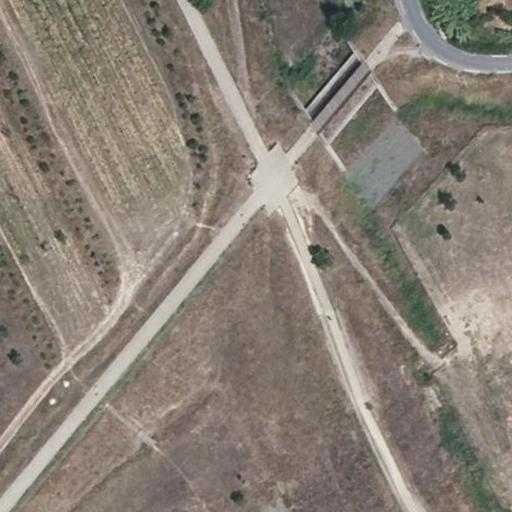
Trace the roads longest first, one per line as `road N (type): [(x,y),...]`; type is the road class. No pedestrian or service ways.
road 1 (track): [(188,0),(262,149),(397,480),(418,511)]
road 2 (residential): [(511,62),(445,53),(423,32),(412,0)]
